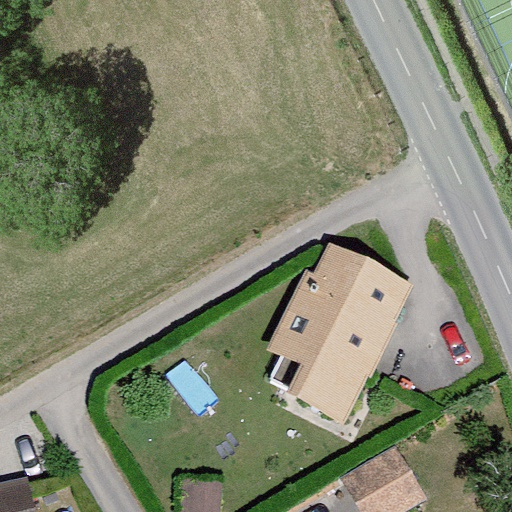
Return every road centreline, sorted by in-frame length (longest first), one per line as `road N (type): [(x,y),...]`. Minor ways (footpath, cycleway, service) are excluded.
road 1 (residential): [(447,152),(0,415)]
road 2 (tertiary): [(447,152),(373,0)]
road 3 (tertiary): [(511,300),(447,152)]
